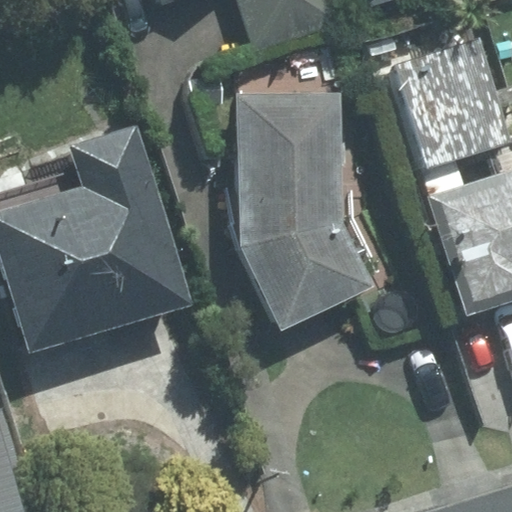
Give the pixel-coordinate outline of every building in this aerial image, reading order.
[(229,0),(250,60),(339,29),(329,0),(229,0)] [(355,0),(359,12),(397,0),(355,0)] [(476,43),(385,70),(415,170),(506,143),(476,43)] [(335,99),(229,95),(222,245),(267,334),(365,289),(335,224),(335,99)] [(69,183),(0,203),(0,318),(13,361),(187,309),(132,124),(58,146),(69,183)] [(511,166),(414,195),(453,319),(511,300),(511,166)] [(1,411),(0,410),(0,511),(24,511),(12,469),(17,468),(1,411)]
